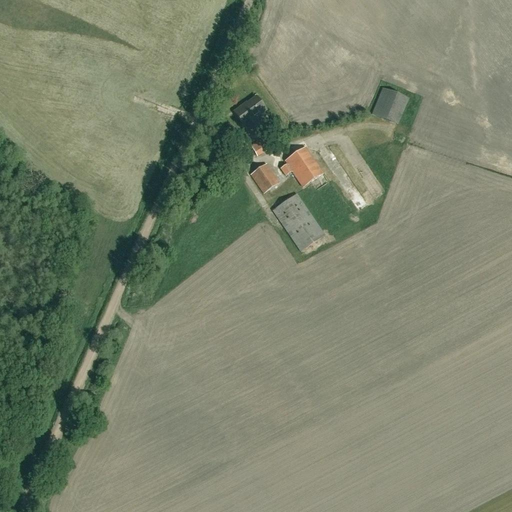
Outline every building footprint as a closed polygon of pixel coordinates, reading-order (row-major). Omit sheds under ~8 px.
[(398,127),(409,100),(382,89),(371,116),(398,127)] [(253,137),(263,129),(258,122),(256,123),(254,120),(266,111),(256,98),(242,108),(241,107),(234,113),(244,127),(245,126),(253,137)] [(257,158),(269,150),(262,139),(250,147),(257,158)] [(285,177),(292,172),(303,189),(323,175),(305,149),(285,162),(287,165),(280,170),(285,177)] [(362,154),(366,160),(373,155),(369,149),(362,154)] [(204,177),(210,170),(200,161),(194,168),(204,177)] [(361,194),(345,168),(341,170),(338,164),(333,167),(353,199),(361,194)] [(263,195),(279,184),(266,165),(250,176),(263,195)] [(323,236),(320,231),(295,195),(272,211),(300,252),(323,236)]
